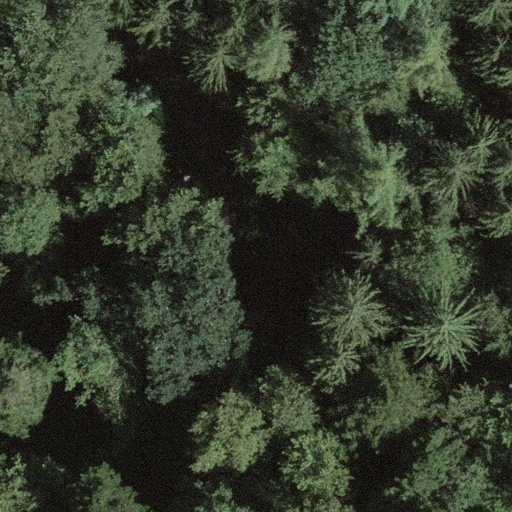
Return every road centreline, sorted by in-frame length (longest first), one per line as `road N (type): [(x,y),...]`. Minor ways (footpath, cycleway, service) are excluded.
road 1 (track): [(71,0),(125,38),(211,138),(238,232),(229,456),(218,511)]
road 2 (track): [(511,303),(281,511)]
road 3 (track): [(139,511),(0,361)]
